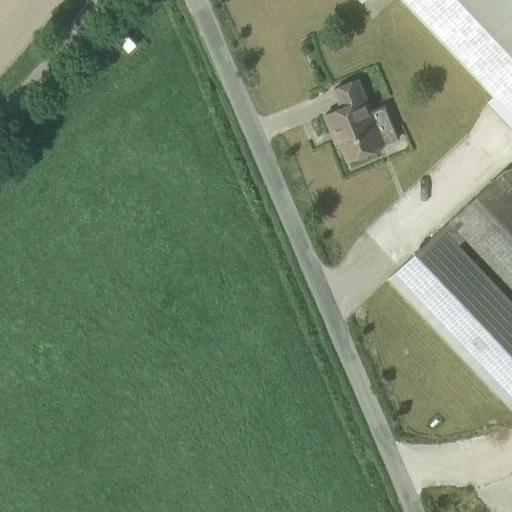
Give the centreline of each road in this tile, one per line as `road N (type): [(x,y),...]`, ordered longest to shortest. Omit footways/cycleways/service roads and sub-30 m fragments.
road 1 (unclassified): [(414,511),(195,0)]
road 2 (unclassified): [(0,114),(100,0)]
